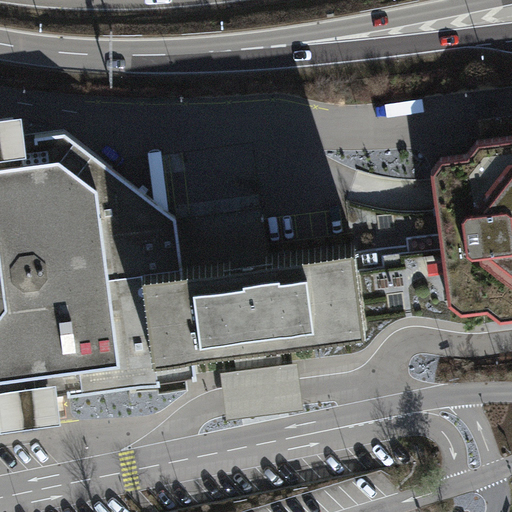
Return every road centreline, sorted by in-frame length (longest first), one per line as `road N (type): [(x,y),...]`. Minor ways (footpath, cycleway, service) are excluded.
road 1 (unclassified): [(511,394),(446,397),(407,414),(129,471)]
road 2 (unknown): [(0,349),(75,343),(102,328),(118,304),(120,221),(77,113)]
road 3 (motorway): [(0,43),(112,56),(290,47)]
road 4 (motorway): [(290,47),(511,32)]
road 5 (motorway): [(290,47),(498,0)]
road 6 (unclassified): [(0,498),(129,471)]
